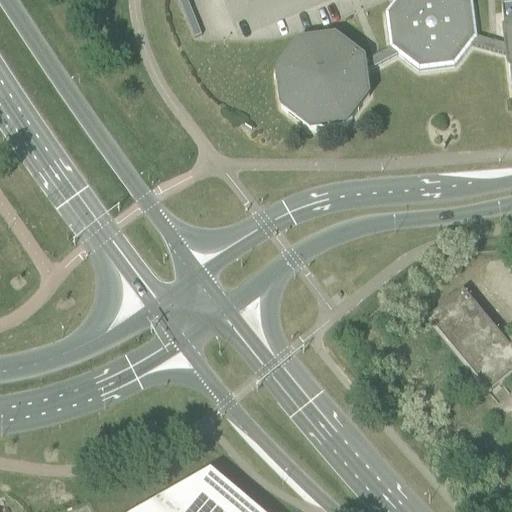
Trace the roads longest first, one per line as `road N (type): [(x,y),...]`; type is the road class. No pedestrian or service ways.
road 1 (secondary): [(199,275),(11,0)]
road 2 (unclassified): [(511,183),(316,206),(266,227),(199,275)]
road 3 (unclassified): [(226,310),(336,235),(375,221),(511,203)]
road 4 (secondary): [(0,93),(155,310)]
road 5 (tertiary): [(399,511),(226,310)]
road 6 (tertiary): [(182,343),(228,404),(337,511)]
road 7 (secondary): [(0,415),(79,398),(182,343)]
road 8 (secondary): [(155,310),(118,335),(0,373)]
